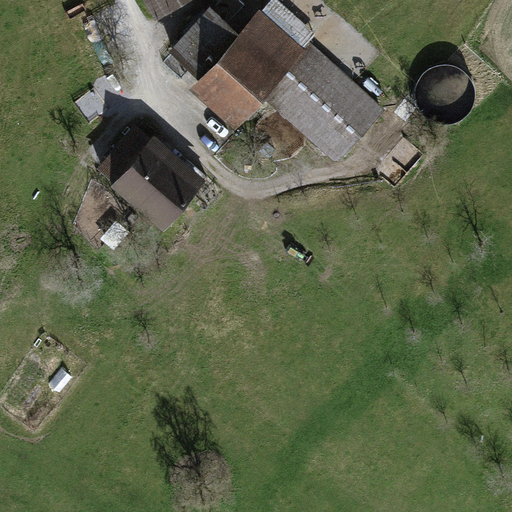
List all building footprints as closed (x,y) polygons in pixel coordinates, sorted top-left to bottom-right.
[(146,0),(160,20),(191,0),(146,0)] [(202,8),(167,47),(196,73),(232,35),(202,8)] [(189,91),(230,128),(299,51),(258,14),(189,91)] [(258,99),(332,167),(383,111),(309,44),(258,99)] [(89,169),(158,232),(205,181),(136,118),(89,169)]
